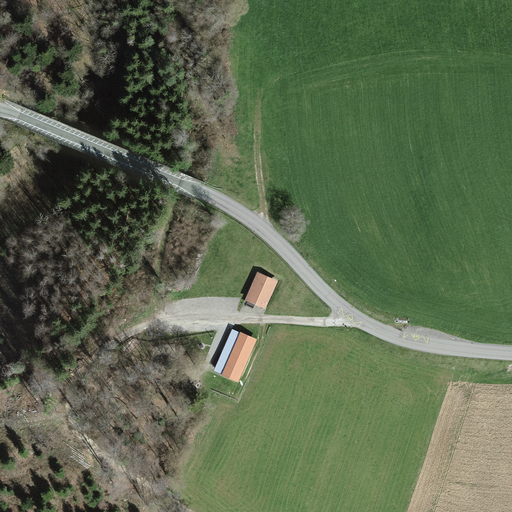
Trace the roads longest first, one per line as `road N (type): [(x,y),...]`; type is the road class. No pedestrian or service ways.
road 1 (unclassified): [(511,353),(425,344),(370,326),(234,209),(0,109)]
road 2 (track): [(74,380),(105,346),(155,320),(331,322),(348,314)]
road 3 (track): [(222,202),(218,141),(194,92),(178,0)]
road 4 (track): [(74,380),(70,418),(77,431),(187,511)]
road 5 (track): [(259,90),(263,230)]
